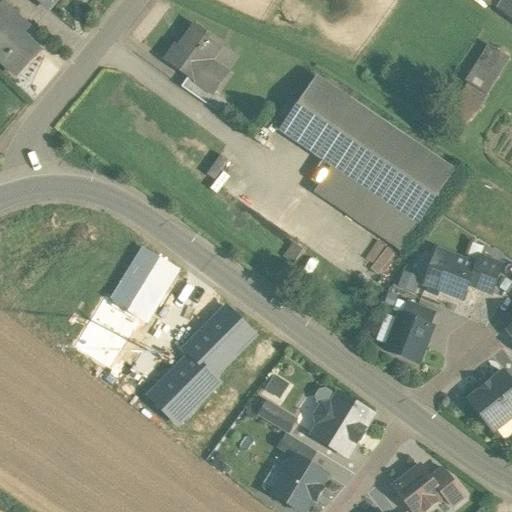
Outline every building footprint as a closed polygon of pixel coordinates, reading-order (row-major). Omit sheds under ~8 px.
[(21,16),(4,0),(0,0),(0,1),(0,12),(13,25),(21,16)] [(37,0),(47,8),(54,0),(37,0)] [(511,0),(502,0),(497,8),(511,18),(511,0)] [(0,12),(0,59),(16,75),(39,51),(21,33),(29,24),(21,16),(13,25),(0,12)] [(197,20),(181,43),(178,41),(167,57),(191,74),(197,78),(199,76),(211,58),(224,39),(197,20)] [(483,95),(505,58),(489,49),(467,86),(483,95)] [(216,63),(211,58),(199,76),(217,89),(229,72),(216,63)] [(197,78),(191,74),(181,87),(207,105),(215,93),(217,89),(199,76),(197,78)] [(452,171),(316,78),(281,129),(334,165),(417,222),(452,171)] [(215,93),(207,105),(219,113),(227,101),(215,93)] [(417,222),(334,165),(315,193),(398,249),(417,222)] [(142,250),(127,274),(161,296),(176,271),(142,250)] [(476,265),(437,250),(423,284),(463,299),(469,285),(476,265)] [(480,256),(476,265),(469,285),(491,293),(502,265),(480,256)] [(413,289),(418,275),(400,267),(394,282),(413,289)] [(145,321),(161,296),(127,274),(111,300),(138,317),(145,321)] [(104,296),(89,321),(123,342),(138,317),(110,300),(104,296)] [(408,301),(403,315),(430,325),(435,312),(408,301)] [(226,307),(205,328),(234,356),(254,335),(226,307)] [(403,315),(399,313),(385,350),(419,363),(433,326),(430,325),(403,315)] [(107,367),(123,342),(89,321),(73,346),(107,367)] [(213,377),(234,356),(205,328),(184,349),(190,354),(213,377)] [(190,354),(169,375),(197,403),(218,382),(213,377),(190,354)] [(511,382),(503,372),(489,383),(489,382),(481,389),(468,400),(479,414),(478,419),(483,425),(489,426),(493,431),(511,415),(511,382)] [(177,424),(197,403),(169,375),(148,396),(177,424)] [(288,383),(275,375),(266,389),(280,397),(288,383)] [(340,395),(337,396),(331,406),(329,405),(322,407),(316,415),(318,423),(320,424),(314,433),(315,437),(347,456),(372,415),(340,395)] [(294,419),(265,402),(257,416),(286,433),(294,419)] [(286,433),(277,446),(295,457),(295,456),(308,463),(315,451),(286,433)] [(308,463),(295,456),(295,457),(271,495),(299,511),(304,511),(312,499),(315,500),(322,488),(319,487),(327,475),(308,463)] [(420,465),(393,486),(410,509),(412,511),(423,511),(444,496),(430,478),(420,465)] [(443,468),(430,478),(444,496),(452,507),(465,496),(443,468)]
